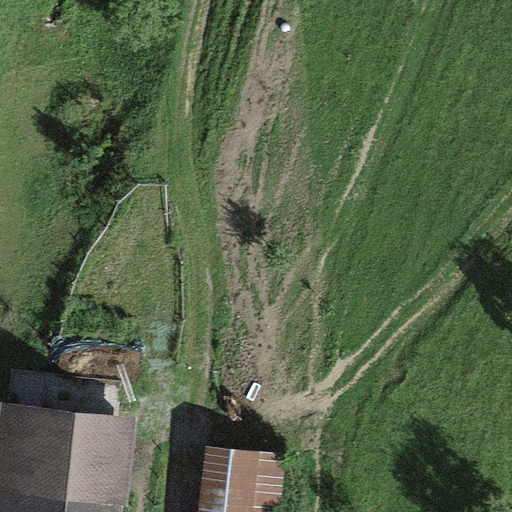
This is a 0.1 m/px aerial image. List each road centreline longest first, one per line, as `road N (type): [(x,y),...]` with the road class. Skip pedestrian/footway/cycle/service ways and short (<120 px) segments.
road 1 (track): [(438,0),(208,451)]
road 2 (track): [(198,0),(169,183),(176,480)]
road 3 (track): [(176,480),(511,162)]
